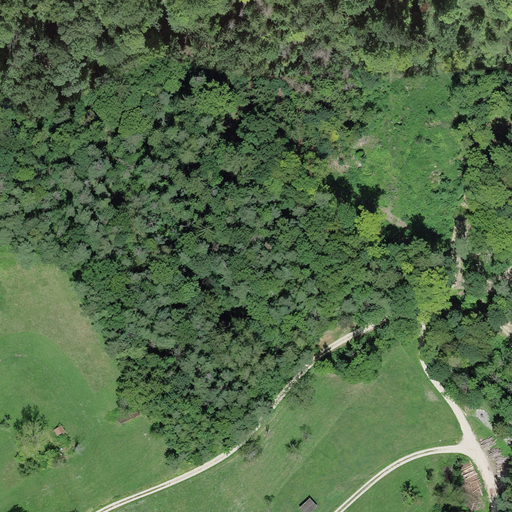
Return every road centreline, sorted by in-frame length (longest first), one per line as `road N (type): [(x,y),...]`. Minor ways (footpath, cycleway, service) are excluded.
road 1 (track): [(492,511),(486,469),(425,371),(423,319),(405,312),(305,367),(263,423),(225,454),(105,511)]
road 2 (track): [(170,0),(145,15),(124,56),(93,187),(53,255)]
road 3 (track): [(472,449),(429,450),(388,466),(336,511)]
